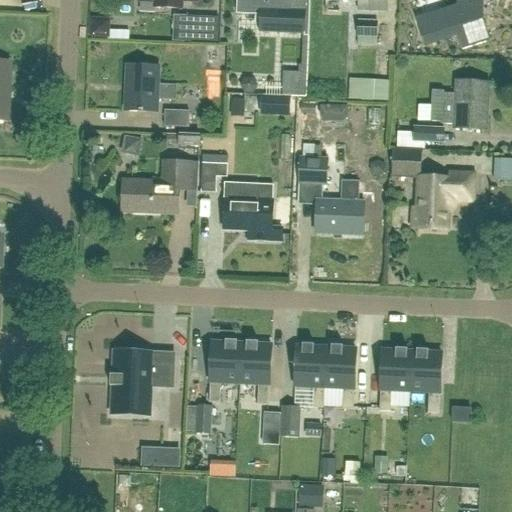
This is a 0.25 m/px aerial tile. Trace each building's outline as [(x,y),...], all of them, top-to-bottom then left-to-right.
[(237,0),(237,11),(260,12),(259,33),(304,35),(305,12),(287,11),(287,0),(237,0)] [(386,13),(386,0),(325,0),(326,1),(359,2),(358,11),(386,13)] [(443,0),(424,0),(413,4),(418,19),(417,19),(424,44),(462,31),(461,41),(481,42),(482,0),(463,0),(463,4),(446,10),(443,0)] [(217,45),(218,18),(187,17),(186,43),(217,45)] [(377,39),(377,22),(357,21),(356,38),(377,39)] [(91,38),(107,39),(108,23),(92,22),(91,38)] [(173,102),(174,88),(158,88),(158,68),(126,67),(125,112),(157,114),(157,102),(173,102)] [(305,69),(280,71),(282,97),(306,96),(305,69)] [(348,78),(348,99),(387,100),(387,79),(348,78)] [(245,80),(241,87),(245,94),(253,94),(257,87),(253,80),(245,80)] [(445,92),(434,91),(432,122),(442,123),(442,125),(454,126),(454,130),(486,131),(488,84),(457,83),(456,94),(445,94),(445,92)] [(242,119),(243,102),(230,101),(229,118),(242,119)] [(301,105),(301,116),(316,115),(315,105),(301,105)] [(342,124),(346,119),(347,108),(319,107),(319,118),(323,123),(342,124)] [(188,129),(188,113),(164,112),(163,128),(188,129)] [(443,144),(444,129),(412,128),(412,143),(443,144)] [(199,148),(200,137),(166,135),(165,146),(199,148)] [(420,178),(421,152),(391,150),(390,176),(420,178)] [(326,187),(328,159),(299,158),(297,186),(326,187)] [(494,180),(511,180),(511,158),(494,158),(494,180)] [(190,185),(191,164),(162,163),(161,184),(121,182),(120,214),(131,214),(178,215),(179,185),(190,185)] [(200,194),(215,195),(216,179),(226,179),(227,166),(201,165),(200,194)] [(473,204),(475,176),(450,174),(449,180),(418,179),(416,210),(412,210),(411,230),(448,232),(449,203),(473,204)] [(358,204),(358,183),(342,183),(341,203),(316,202),(315,234),(363,236),(364,204),(358,204)] [(273,187),(225,185),(223,230),(248,231),(248,241),(281,243),(282,230),(271,229),(273,187)] [(240,386),(242,344),(212,342),(209,404),(220,404),(221,385),(240,386)] [(242,344),(240,386),(258,387),(257,406),(268,407),(271,345),(242,344)] [(324,390),(326,348),(297,346),(295,389),(314,390),(313,409),(324,409),(324,390)] [(326,348),(324,390),(343,391),(342,410),(353,411),(354,396),(355,369),(356,349),(326,348)] [(391,393),(410,394),(412,352),(382,350),(379,412),(390,412),(391,393)] [(110,387),(110,388),(113,388),(112,402),(113,402),(112,411),(121,411),(121,412),(150,413),(151,385),(157,385),(157,389),(173,389),(175,357),(158,357),(158,361),(152,360),(152,354),(114,352),(113,376),(111,376),(110,377),(114,377),(114,387),(110,387)] [(441,353),(412,352),(410,394),(429,395),(428,414),(439,415),(441,353)] [(196,407),(196,408),(194,434),(209,435),(211,407),(196,407)] [(299,438),(301,408),(283,407),(281,438),(299,438)] [(471,424),(471,410),(453,409),(452,424),(471,424)] [(263,429),(279,430),(280,414),(263,413),(263,429)] [(322,426),(306,425),(306,437),(321,438),(322,426)] [(179,468),(179,451),(167,451),(166,467),(179,468)] [(335,461),(323,461),(322,477),(335,477),(335,461)] [(210,462),(210,476),(234,476),(235,462),(210,462)] [(120,476),(120,488),(128,488),(131,485),(131,477),(120,476)] [(405,493),(406,493),(407,485),(389,484),(388,503),(404,504),(405,493)] [(300,488),(299,509),(315,509),(316,488),(300,488)]
